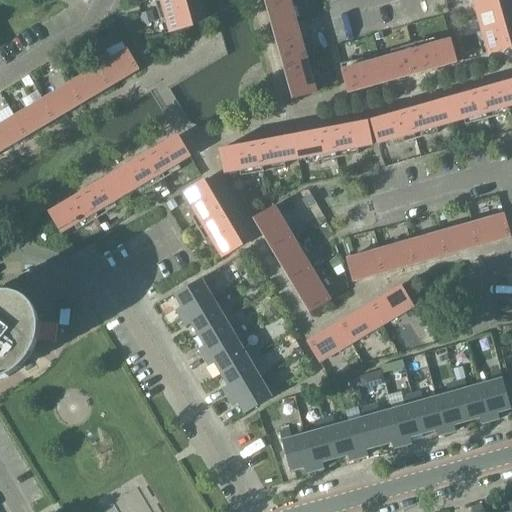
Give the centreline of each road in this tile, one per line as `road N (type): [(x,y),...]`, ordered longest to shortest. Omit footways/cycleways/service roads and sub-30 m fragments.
road 1 (residential): [(255,511),(120,290),(124,273),(174,244)]
road 2 (tertiary): [(313,511),(511,454)]
road 3 (residential): [(511,190),(505,167),(377,204)]
road 4 (residential): [(0,81),(84,30),(103,0)]
